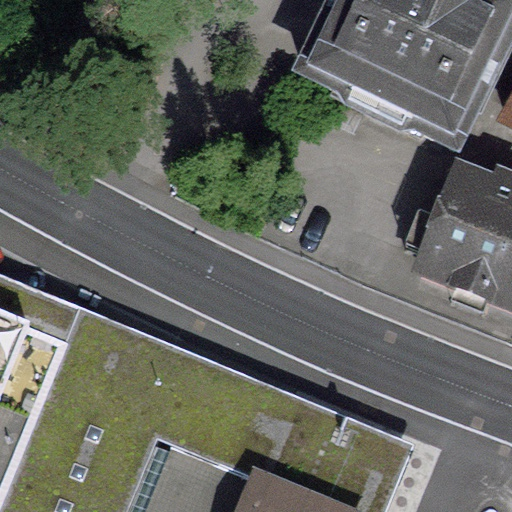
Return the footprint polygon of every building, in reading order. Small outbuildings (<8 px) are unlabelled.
[(108,0),(91,0),(73,30),(98,45),(121,7),(108,0)] [(341,0),(302,80),(451,151),(511,30),(511,4),(503,0),(341,0)] [(460,176),(420,278),(511,314),(511,186),(495,180),(492,188),(460,176)] [(0,511),(30,437),(35,439),(58,384),(53,382),(74,331),(13,306),(15,301),(0,295),(0,511)] [(388,511),(409,457),(100,321),(22,511),(388,511)]
